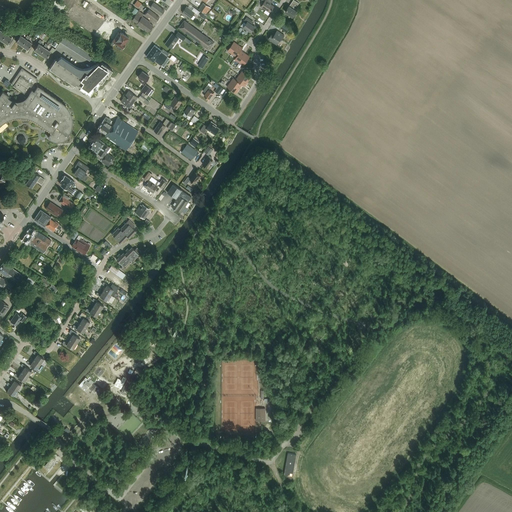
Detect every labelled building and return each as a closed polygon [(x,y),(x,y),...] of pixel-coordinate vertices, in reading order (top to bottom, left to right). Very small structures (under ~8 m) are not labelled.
[(66,5),(62,1),(61,3),(57,0),(52,6),(60,13),(66,5)] [(262,0),(261,1),(264,3),(262,6),(271,12),(274,7),(270,4),(268,2),(269,0),(262,0)] [(293,17),(293,16),(296,11),(293,9),(295,5),(297,7),(299,3),(294,0),(290,6),(289,6),(285,12),(293,17)] [(161,15),(164,10),(154,2),(150,8),(156,12),(161,15)] [(213,19),(214,17),(208,13),(211,8),(204,3),(199,10),(206,15),(213,19)] [(192,11),(188,8),(187,7),(182,13),(190,19),(195,13),(198,15),(200,12),(194,8),(192,11)] [(159,17),(158,16),(148,9),(144,14),(150,18),(151,18),(156,22),(159,17)] [(136,13),(131,20),(132,20),(136,23),(136,24),(143,29),(144,28),(148,31),(153,25),(149,23),(150,22),(142,16),(144,14),(138,10),(136,13)] [(246,24),(243,28),(250,33),(253,29),(254,30),(255,27),(254,26),(252,25),(254,22),(247,17),(244,22),(246,24)] [(179,28),(188,35),(208,50),(214,42),(184,21),(179,28)] [(283,23),(280,27),(287,32),(290,28),(283,23)] [(7,35),(9,31),(7,30),(5,33),(5,34),(1,40),(7,44),(11,38),(7,35)] [(20,35),(16,41),(21,45),(26,39),(25,39),(22,36),(24,33),(22,31),(19,35),(20,35)] [(118,32),(110,43),(113,45),(115,42),(118,45),(116,47),(120,49),(121,47),(122,47),(122,46),(123,46),(124,45),(124,44),(124,43),(128,37),(120,31),(119,33),(118,32)] [(281,40),(284,35),(277,31),(273,36),(271,35),(268,39),(277,45),(280,39),(281,40)] [(183,40),(185,37),(178,32),(176,35),(176,36),(172,34),(165,43),(172,48),(179,39),(179,38),(183,40)] [(26,39),(21,45),(27,49),(32,43),(27,40),(30,37),(28,35),(25,39),(26,39)] [(90,60),(93,56),(64,37),(60,42),(90,61),(90,60)] [(38,43),(34,50),(40,54),(44,47),(40,44),(42,41),(40,39),(38,43)] [(234,42),(227,51),(232,54),(238,45),(234,42)] [(44,47),(40,54),(46,58),(50,51),(46,48),(48,45),(46,44),(44,47)] [(155,45),(146,56),(154,62),(155,60),(161,65),(168,57),(167,57),(169,54),(163,49),(162,50),(155,45)] [(232,54),(236,57),(241,50),(241,51),(243,48),(238,45),(232,54)] [(236,57),(235,59),(239,63),(245,54),(241,51),(241,50),(236,57)] [(245,54),(239,63),(244,66),(250,57),(245,54)] [(205,56),(198,65),(203,68),(209,59),(205,56)] [(55,59),(50,66),(53,68),(53,69),(52,70),(55,72),(56,71),(60,73),(58,74),(62,77),(63,75),(66,77),(65,79),(68,81),(69,79),(73,81),(71,83),(75,85),(76,84),(80,86),(79,88),(80,89),(88,95),(90,92),(92,93),(94,88),(96,86),(98,86),(100,82),(102,80),(103,80),(106,76),(108,73),(109,74),(112,70),(101,63),(100,65),(98,63),(91,67),(89,68),(87,69),(85,69),(82,69),(80,69),(78,68),(76,67),(74,66),(61,57),(57,60),(55,59)] [(25,70),(22,68),(11,84),(27,95),(25,97),(23,99),(21,100),(18,101),(15,101),(12,100),(10,98),(8,97),(9,95),(2,91),(0,94),(0,125),(2,123),(6,121),(9,119),(13,118),(17,117),(21,117),(25,117),(29,118),(33,120),(36,122),(51,132),(48,137),(49,138),(50,139),(51,139),(52,140),(53,140),(54,141),(55,141),(57,141),(58,141),(59,141),(60,141),(61,141),(62,141),(63,140),(64,140),(65,139),(66,139),(67,138),(67,137),(68,136),(69,135),(68,135),(70,130),(71,127),(72,121),(72,118),(70,112),(68,109),(65,105),(62,103),(33,83),(36,79),(24,71),(25,70)] [(143,84),(149,76),(142,71),(138,77),(142,80),(140,82),(143,84)] [(242,71),(239,75),(248,82),(251,77),(242,71)] [(236,80),(242,85),(245,86),(248,82),(239,75),(236,80)] [(231,82),(230,82),(239,89),(242,85),(236,80),(233,78),(231,82)] [(230,82),(227,87),(236,93),(239,89),(230,82)] [(154,91),(145,84),(141,90),(150,97),(154,91)] [(208,84),(203,91),(206,93),(204,96),(209,100),(214,93),(209,90),(211,87),(208,84)] [(224,89),(219,85),(215,91),(219,95),(224,89)] [(134,103),(138,97),(128,91),(125,96),(134,103)] [(130,108),(134,103),(125,96),(121,101),(130,108)] [(147,104),(149,102),(140,96),(138,98),(147,104)] [(177,109),(182,101),(176,97),(171,104),(168,102),(165,106),(170,110),(173,106),(177,109)] [(191,117),(195,111),(189,106),(184,112),(183,115),(186,117),(188,115),(191,117)] [(125,150),(138,131),(117,117),(113,123),(110,121),(111,120),(106,116),(98,128),(97,129),(106,134),(105,136),(125,150)] [(194,116),(191,121),(195,124),(199,119),(194,116)] [(215,134),(219,128),(216,126),(216,125),(211,121),(207,127),(204,124),(200,130),(205,134),(208,130),(215,134)] [(160,134),(166,126),(160,122),(154,130),(160,134)] [(109,166),(114,158),(106,152),(110,146),(104,143),(96,136),(93,140),(92,140),(91,143),(89,147),(97,153),(97,152),(103,156),(100,160),(109,166)] [(194,138),(190,143),(195,148),(199,143),(194,138)] [(183,153),(188,156),(190,158),(189,158),(191,160),(197,152),(187,144),(183,151),(184,152),(183,153)] [(209,146),(205,152),(209,155),(213,150),(209,146)] [(210,164),(213,160),(210,159),(212,157),(209,155),(203,164),(210,170),(213,166),(210,164)] [(81,178),(89,167),(79,161),(75,167),(77,168),(74,173),(81,178)] [(28,180),(26,183),(31,187),(36,180),(42,184),(45,180),(39,176),(35,172),(38,168),(34,165),(28,173),(31,176),(28,180)] [(149,172),(143,179),(146,182),(152,175),(149,172)] [(190,178),(188,177),(183,182),(186,184),(188,181),(191,183),(192,181),(195,183),(197,179),(199,180),(201,177),(195,172),(190,178)] [(62,179),(60,182),(61,183),(60,184),(63,186),(64,188),(66,189),(67,189),(72,192),(71,193),(77,197),(80,192),(75,188),(74,189),(70,187),(74,181),(73,180),(65,174),(64,175),(63,176),(62,177),(62,179)] [(149,180),(144,186),(148,189),(151,191),(153,192),(158,185),(163,188),(167,182),(163,178),(160,182),(157,180),(155,184),(149,180)] [(191,197),(188,195),(182,191),(182,190),(173,184),(167,192),(176,198),(172,205),(174,206),(173,207),(181,212),(183,210),(185,211),(189,205),(187,204),(191,197)] [(74,204),(68,199),(70,197),(64,193),(58,201),(59,202),(60,202),(70,209),(74,204)] [(58,216),(63,210),(50,201),(46,208),(58,216)] [(106,202),(105,204),(115,211),(116,209),(106,202)] [(144,219),(150,211),(149,210),(149,209),(142,204),(141,205),(140,205),(135,212),(144,219)] [(51,217),(40,210),(34,219),(44,226),(45,225),(54,231),(59,224),(52,220),(51,221),(49,220),(51,217)] [(133,233),(135,230),(132,227),(135,225),(128,219),(126,222),(127,222),(120,229),(118,227),(111,234),(120,243),(123,240),(124,242),(126,239),(125,238),(127,236),(129,237),(131,235),(132,236),(134,234),(133,233)] [(43,252),(51,241),(37,231),(36,232),(31,228),(23,239),(29,243),(30,243),(43,252)] [(77,249),(76,250),(84,254),(90,245),(80,239),(79,240),(76,238),(72,246),(77,249)] [(109,248),(112,246),(106,240),(103,243),(109,248)] [(122,265),(121,266),(120,267),(123,270),(126,268),(125,267),(131,261),(133,262),(140,255),(139,254),(141,252),(136,247),(134,250),(131,247),(129,249),(127,248),(125,250),(127,251),(125,254),(123,252),(120,255),(119,253),(117,255),(119,257),(116,259),(122,265)] [(10,267),(8,266),(3,263),(0,266),(0,270),(3,273),(2,274),(6,276),(7,275),(15,281),(20,273),(10,266),(10,267)] [(44,278),(40,282),(47,287),(50,282),(44,278)] [(104,282),(103,284),(106,286),(103,291),(110,295),(113,289),(110,287),(107,285),(104,282)] [(97,293),(96,294),(100,297),(100,296),(106,300),(110,295),(103,291),(101,295),(97,293)] [(94,298),(92,300),(96,302),(93,307),(100,311),(103,305),(97,301),(94,298)] [(0,313),(3,316),(9,307),(5,305),(6,303),(0,299),(0,313)] [(87,309),(86,311),(89,313),(90,312),(96,316),(100,311),(93,307),(91,311),(87,309)] [(20,320),(23,322),(26,316),(22,313),(20,316),(16,313),(11,321),(16,325),(20,320)] [(80,315),(79,317),(83,319),(80,323),(87,327),(90,322),(88,320),(89,318),(86,316),(84,318),(84,317),(80,315)] [(74,325),(73,327),(76,329),(77,329),(83,333),(87,327),(80,323),(77,327),(74,325)] [(71,329),(69,333),(73,335),(70,339),(76,343),(80,338),(76,336),(77,333),(71,329)] [(64,341),(63,343),(66,345),(67,345),(73,349),(76,343),(70,339),(67,343),(64,341)] [(7,342),(0,351),(0,355),(1,356),(9,344),(7,342)] [(39,355),(38,354),(38,353),(34,351),(33,353),(37,355),(34,359),(40,364),(45,356),(40,353),(39,355)] [(28,361),(26,363),(30,365),(36,369),(40,364),(34,359),(31,363),(28,361)] [(22,363),(21,365),(24,368),(21,372),(28,376),(31,371),(25,367),(26,366),(22,363)] [(15,374),(14,375),(17,378),(18,377),(24,381),(28,376),(21,372),(18,376),(15,374)] [(123,388),(127,377),(119,374),(115,385),(123,388)] [(11,377),(10,379),(13,381),(11,385),(17,390),(20,385),(14,380),(15,380),(11,377)] [(129,378),(122,390),(125,391),(126,392),(132,380),(131,379),(129,378)] [(8,382),(6,384),(10,387),(7,391),(13,395),(17,390),(11,385),(8,382)] [(95,393),(99,388),(94,384),(90,389),(95,393)] [(265,408),(256,408),(256,420),(265,420),(265,408)] [(291,480),(292,476),(296,454),(288,453),(284,475),(287,475),(286,479),(291,480)] [(53,456),(44,466),(47,469),(56,459),(53,456)]
